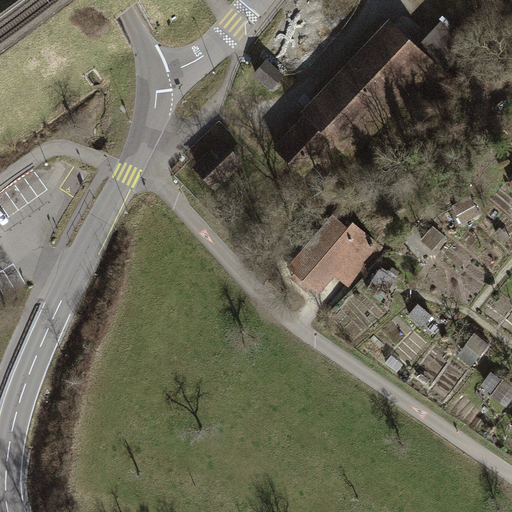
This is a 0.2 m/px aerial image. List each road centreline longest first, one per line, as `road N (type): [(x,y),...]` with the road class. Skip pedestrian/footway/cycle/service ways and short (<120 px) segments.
road 1 (track): [(150,184),(172,196),(283,318),(511,479)]
road 2 (tertiary): [(155,74),(150,126),(25,387),(7,463),(7,511)]
road 3 (residential): [(155,74),(203,55),(258,0)]
